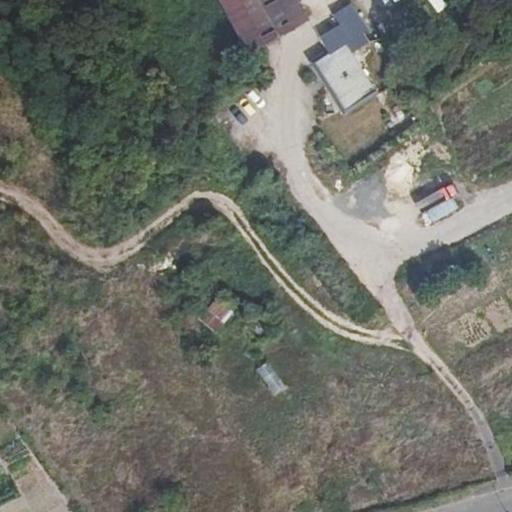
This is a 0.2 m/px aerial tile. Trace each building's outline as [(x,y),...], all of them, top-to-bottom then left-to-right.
[(206,0),(238,53),(249,46),(300,16),(290,0),(206,0)] [(358,37),(334,3),(323,11),(326,14),(319,19),(321,21),(343,49),(358,37)] [(366,85),(348,55),(343,49),(321,21),(318,29),(307,37),(312,45),(306,62),(337,107),(366,85)] [(231,109),(221,117),(237,137),(247,129),(231,109)] [(430,222),(457,208),(451,196),(424,210),(430,222)] [(272,361),(258,366),(269,394),(283,388),(272,361)]
